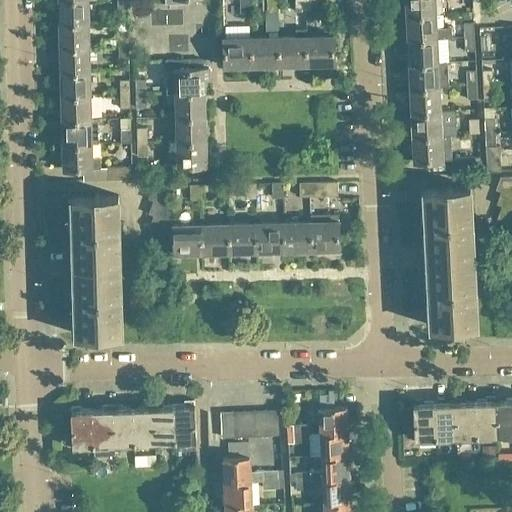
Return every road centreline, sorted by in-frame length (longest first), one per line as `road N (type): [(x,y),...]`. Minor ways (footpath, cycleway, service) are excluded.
road 1 (residential): [(385,364),(366,0)]
road 2 (residential): [(26,362),(62,370),(385,364)]
road 3 (residential): [(26,362),(21,133)]
road 4 (residential): [(38,511),(26,362)]
road 5 (residential): [(393,511),(385,364)]
road 6 (residential): [(21,133),(17,0)]
road 7 (residential): [(385,364),(511,362)]
